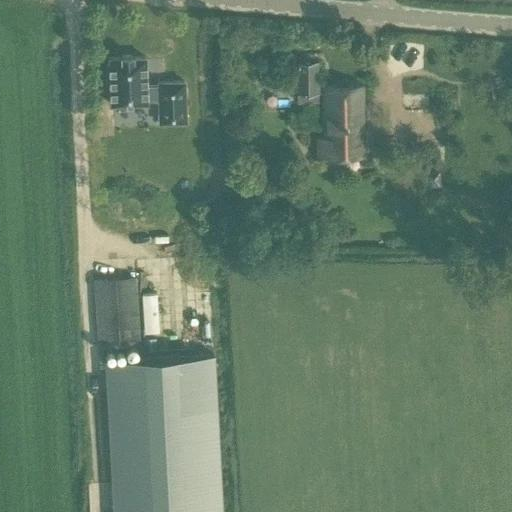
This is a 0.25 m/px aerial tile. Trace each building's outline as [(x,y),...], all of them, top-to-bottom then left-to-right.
[(146,85),(145,56),(132,56),(132,54),(121,55),(121,57),(108,57),(110,104),(146,102),(146,99),(158,98),(159,122),(185,121),(184,80),(157,81),(158,85),(146,85)] [(297,92),(318,91),(317,58),(296,59),(297,92)] [(318,135),(318,154),(363,153),(362,83),(325,83),(325,135),(318,135)] [(413,148),(413,158),(435,157),(435,147),(413,148)] [(98,343),(139,340),(134,275),(94,277),(94,278),(92,279),(92,286),(94,286),(98,343)] [(157,289),(143,290),(144,308),(158,307),(157,289)] [(155,348),(154,337),(143,337),(144,349),(155,348)] [(221,511),(213,352),(105,358),(113,511),(221,511)]
